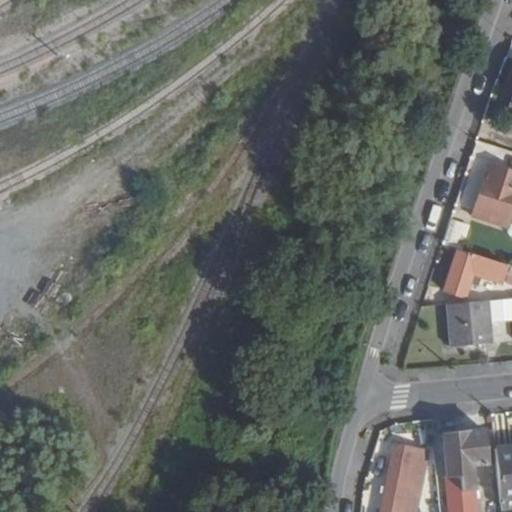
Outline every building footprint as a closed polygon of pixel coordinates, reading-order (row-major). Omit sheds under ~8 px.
[(506,227),(511,206),(511,177),(487,169),(473,210),(489,215),(488,221),(506,227)] [(452,220),(448,237),(463,241),(467,224),(452,220)] [(506,265),(458,250),(444,292),(464,298),(470,284),(477,286),(481,277),(499,283),(506,265)] [(489,301),(447,304),(450,346),(493,343),(489,301)] [(475,511),(471,466),(488,464),(484,432),(443,436),(451,511),(475,511)] [(451,511),(443,436),(434,437),(438,474),(442,511),(451,511)] [(511,443),(495,445),(499,492),(511,490),(511,443)] [(394,446),(391,454),(389,465),(379,511),(414,511),(427,453),(394,446)] [(389,465),(391,454),(385,452),(383,464),(389,465)] [(442,511),(438,474),(426,475),(429,504),(437,505),(438,511),(432,511),(431,511),(442,511)]
